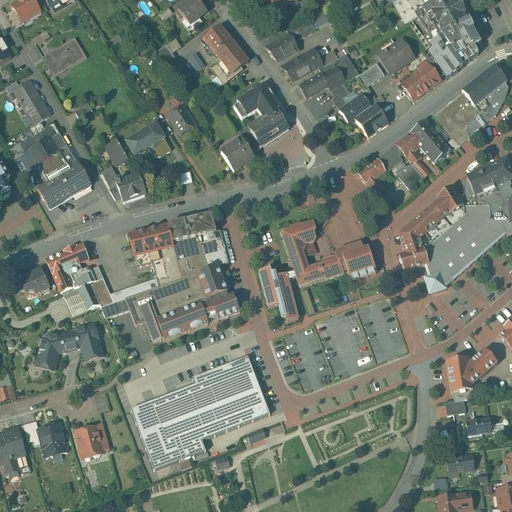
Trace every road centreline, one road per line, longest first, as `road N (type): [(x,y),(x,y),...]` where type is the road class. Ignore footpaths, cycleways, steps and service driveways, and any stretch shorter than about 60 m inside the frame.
road 1 (residential): [(227,197),(259,332),(283,394),(299,402),(319,398),(424,357)]
road 2 (residential): [(511,132),(481,149),(391,234),(390,258),(424,357)]
road 3 (primary): [(0,269),(67,239),(227,197)]
road 4 (residential): [(224,12),(341,165)]
road 5 (primary): [(341,165),(493,57)]
road 6 (residential): [(390,511),(424,442),(424,357)]
